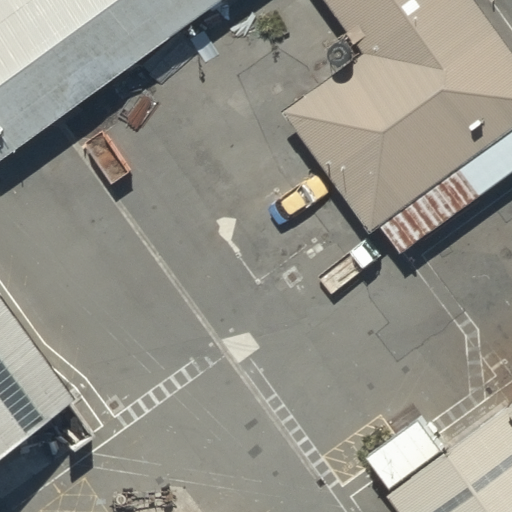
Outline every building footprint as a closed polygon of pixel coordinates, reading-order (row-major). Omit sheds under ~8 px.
[(511,96),(511,28),(491,0),(0,0),(0,120),(167,0),(349,0),(359,13),(277,71),(370,199),(511,96)] [(264,287),(322,244),(278,186),(220,229),(264,287)] [(0,391),(48,356),(0,289),(0,391)] [(511,511),(511,351),(386,442),(437,511),(511,511)] [(230,511),(223,502),(208,511),(230,511)]
